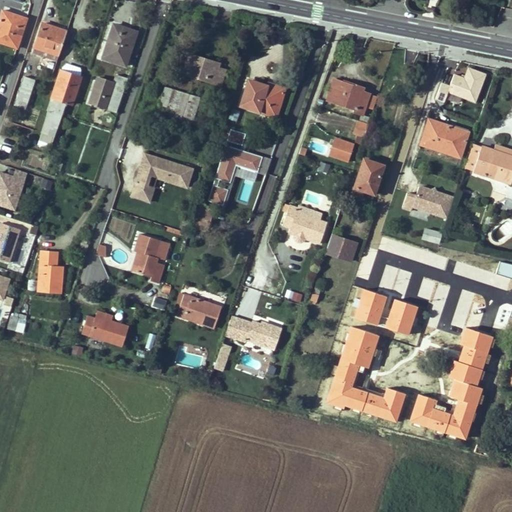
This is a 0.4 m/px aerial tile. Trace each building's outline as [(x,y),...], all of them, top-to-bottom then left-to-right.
[(0,45),(18,51),(29,20),(5,13),(0,29),(0,45)] [(113,22),(102,55),(125,62),(136,28),(113,22)] [(57,56),(65,31),(45,25),(37,50),(36,53),(56,60),(57,56)] [(187,51),(180,74),(219,86),(223,71),(216,69),(218,60),(187,51)] [(61,69),(59,73),(50,108),(54,110),(65,74),(68,67),(64,66),(61,69)] [(72,103),(80,77),(80,75),(79,70),(68,67),(65,74),(54,110),(62,112),(65,102),(72,103)] [(21,102),(31,104),(41,71),(32,68),(21,102)] [(475,102),(485,74),(468,68),(464,79),(454,75),(449,86),(441,83),(435,98),(444,102),(448,92),(475,102)] [(88,99),(105,104),(112,80),(124,83),(126,75),(115,71),(112,79),(96,74),(88,99)] [(247,78),(239,104),(276,116),(285,89),(247,78)] [(354,109),(361,88),(331,78),(324,99),(354,109)] [(116,107),(124,83),(112,80),(105,104),(116,107)] [(162,112),(169,88),(160,86),(153,109),(162,112)] [(167,113),(180,117),(187,93),(169,88),(162,112),(167,113)] [(354,109),(353,113),(362,115),(369,95),(361,92),(363,88),(361,88),(354,109)] [(196,96),(187,93),(180,117),(167,113),(165,119),(187,125),(196,96)] [(231,109),(229,121),(237,123),(239,111),(231,109)] [(46,136),(54,112),(48,110),(41,134),(46,136)] [(54,138),(62,114),(54,112),(46,136),(54,138)] [(365,138),(369,126),(359,123),(355,135),(365,138)] [(428,123),(420,147),(461,160),(468,136),(428,123)] [(246,134),(230,129),(227,140),(242,145),(246,134)] [(244,151),(248,136),(245,135),(242,145),(240,150),(244,151)] [(334,138),(328,157),(349,164),(355,144),(334,138)] [(208,201),(223,205),(228,189),(217,186),(219,179),(230,183),(236,165),(257,172),(262,157),(225,145),(208,201)] [(511,149),(511,150),(497,145),(494,153),(511,158),(511,149)] [(481,150),(474,147),(466,172),(474,174),(481,150)] [(511,158),(494,153),(481,150),(474,174),(511,185),(511,158)] [(189,188),(195,170),(157,159),(146,155),(143,167),(134,198),(152,203),(157,189),(149,187),(152,177),(189,188)] [(362,200),(373,164),(365,161),(354,197),(362,200)] [(326,173),(328,165),(320,163),(318,170),(326,173)] [(376,195),(385,167),(373,164),(362,200),(364,200),(367,192),(376,195)] [(25,180),(27,173),(16,169),(13,176),(24,180),(25,180)] [(0,204),(10,208),(13,199),(18,200),(24,180),(13,176),(0,171),(0,204)] [(43,179),(41,187),(49,190),(52,181),(43,179)] [(419,186),(416,195),(407,193),(402,207),(411,210),(413,206),(447,218),(453,198),(419,186)] [(215,213),(201,209),(195,229),(210,233),(215,213)] [(310,241),(313,242),(320,221),(300,215),(301,211),(293,209),(286,229),(294,231),(293,236),(299,238),(299,239),(299,240),(299,241),(299,242),(300,243),(301,244),(302,245),(303,245),(304,245),(305,245),(307,245),(307,244),(308,244),(309,243),(310,242),(310,241)] [(331,225),(320,221),(313,242),(325,246),(331,225)] [(0,258),(9,262),(20,229),(0,222),(0,258)] [(39,226),(32,224),(29,232),(36,235),(39,226)] [(179,236),(181,230),(167,227),(165,232),(179,236)] [(442,247),(445,236),(430,232),(427,242),(442,247)] [(350,241),(335,236),(330,254),(344,258),(350,241)] [(163,243),(143,237),(138,255),(142,256),(141,258),(140,258),(137,269),(144,271),(143,276),(155,280),(154,284),(162,286),(168,268),(160,265),(161,261),(158,260),(163,243)] [(361,244),(350,241),(344,258),(355,262),(361,244)] [(96,254),(105,257),(108,247),(99,245),(96,254)] [(45,253),(43,293),(65,294),(67,270),(59,270),(60,254),(45,253)] [(451,258),(443,284),(460,289),(468,263),(451,258)] [(0,298),(3,299),(9,279),(0,275),(0,298)] [(285,298),(300,302),(303,295),(287,290),(285,298)] [(7,296),(4,305),(10,307),(13,298),(7,296)] [(190,299),(185,297),(177,320),(182,322),(190,299)] [(227,311),(190,299),(182,322),(220,333),(227,311)] [(442,329),(450,348),(465,341),(465,338),(484,330),(473,303),(459,309),(463,318),(442,329)] [(361,304),(354,325),(391,335),(398,312),(374,304),(373,307),(361,304)] [(104,314),(103,319),(118,324),(120,319),(104,314)] [(18,317),(11,315),(7,328),(15,330),(18,317)] [(130,351),(136,330),(118,324),(103,319),(101,322),(99,322),(94,339),(130,351)] [(94,339),(99,322),(94,320),(89,337),(94,339)] [(256,327),(255,329),(249,328),(243,348),(249,350),(251,346),(280,353),(287,331),(271,327),(270,331),(256,327)] [(282,354),(289,331),(287,331),(280,353),(282,354)] [(149,334),(146,348),(152,350),(156,335),(149,334)] [(225,372),(231,346),(221,344),(215,370),(225,372)] [(81,357),(83,348),(74,345),(72,355),(81,357)] [(430,441),(433,429),(415,425),(412,437),(430,441)]
